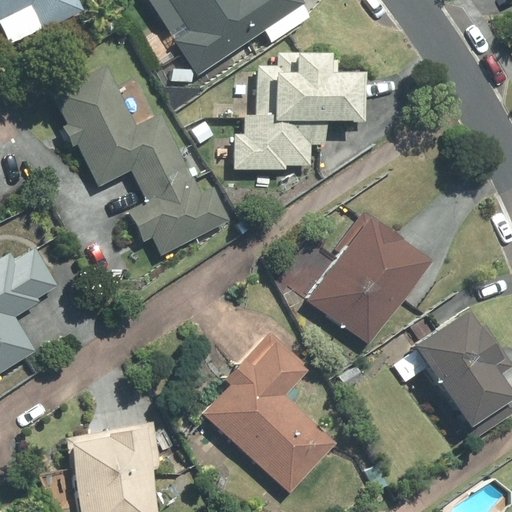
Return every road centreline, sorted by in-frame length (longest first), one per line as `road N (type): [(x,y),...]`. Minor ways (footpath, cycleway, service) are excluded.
road 1 (unknown): [(460,73),(389,151),(0,413)]
road 2 (residential): [(511,166),(408,0)]
road 3 (unknown): [(511,447),(403,511)]
